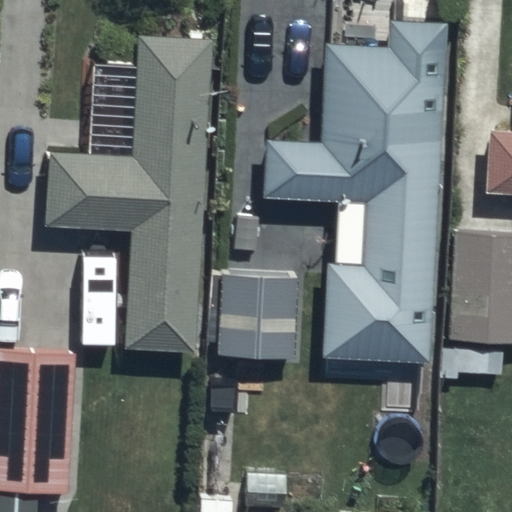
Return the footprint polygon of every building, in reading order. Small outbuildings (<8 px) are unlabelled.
[(201,41),(137,39),(133,155),(48,152),(45,222),(128,225),(124,345),(190,347),(201,41)] [(441,52),(386,50),(385,79),(323,77),(320,142),(265,140),(263,199),(336,202),(334,263),(323,263),(320,356),(430,360),(441,52)] [(511,135),(489,135),(486,191),(511,192),(511,135)] [(511,231),(451,229),(446,339),(511,342),(511,231)] [(293,276),(208,275),(207,330),(215,330),(215,358),(292,359),(293,276)] [(73,354),(0,349),(0,489),(65,493),(73,354)] [(248,370),(208,369),(207,427),(246,428),(248,370)]
